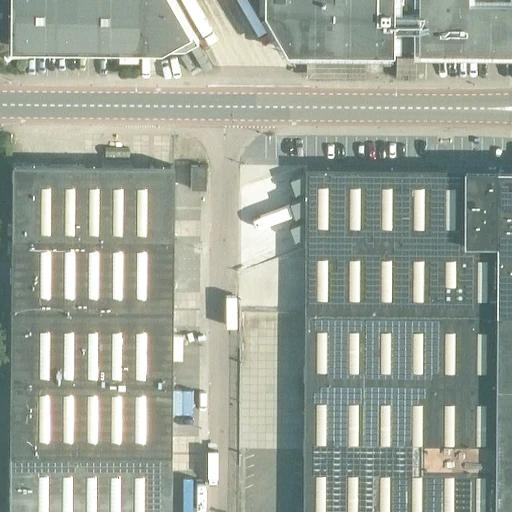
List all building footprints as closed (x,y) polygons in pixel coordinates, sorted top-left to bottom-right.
[(194,29),(177,0),(266,0),(267,8),(289,48),(396,49),(396,48),(420,48),(420,50),(511,50),(511,0),(12,0),(12,46),(162,46),(166,47),(186,47),(200,39),(194,29)] [(365,76),(365,50),(326,49),(326,76),(365,76)] [(417,54),(397,54),(397,76),(417,76),(417,54)] [(169,511),(171,165),(10,164),(7,511),(169,511)] [(190,164),(190,165),(190,188),(205,188),(205,164),(190,164)] [(304,506),(303,511),(511,511),(511,167),(306,166),(304,451),(304,457),(304,502),(304,506)]
